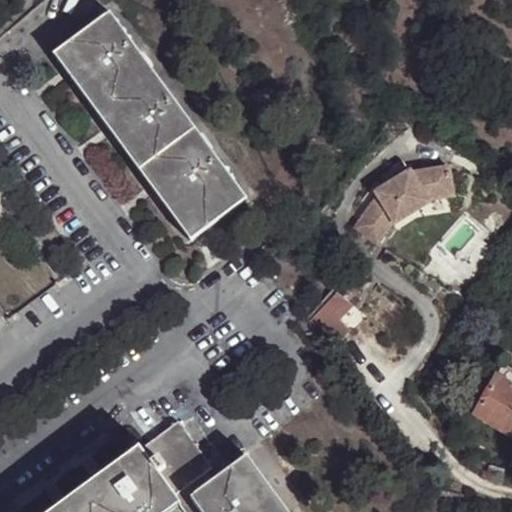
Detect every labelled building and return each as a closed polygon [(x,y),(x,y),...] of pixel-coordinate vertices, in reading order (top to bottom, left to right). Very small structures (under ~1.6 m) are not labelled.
[(249,192),(163,85),(103,13),(48,57),(194,236),(230,207),(249,192)] [(454,195),(448,165),(411,172),(409,169),(374,193),(377,198),(354,228),(377,245),(393,222),(395,226),(432,202),(430,199),(454,195)] [(378,287),(370,299),(398,319),(407,307),(378,287)] [(307,317),(318,336),(354,307),(335,294),(307,317)] [(360,312),(345,333),(392,366),(416,330),(398,319),(370,299),(360,312)] [(318,336),(330,354),(345,333),(360,312),(354,307),(318,336)] [(407,307),(398,319),(416,330),(424,317),(407,307)] [(511,367),(504,363),(497,377),(511,386),(511,367)] [(511,434),(511,386),(497,377),(475,413),(511,434)] [(179,420),(141,449),(174,495),(213,467),(179,420)] [(174,495),(141,449),(140,447),(106,472),(98,478),(69,499),(60,506),(52,511),(170,511),(181,504),(174,495)] [(284,511),(246,457),(190,499),(199,511),(284,511)] [(495,476),(503,477),(505,470),(497,467),(495,476)]
